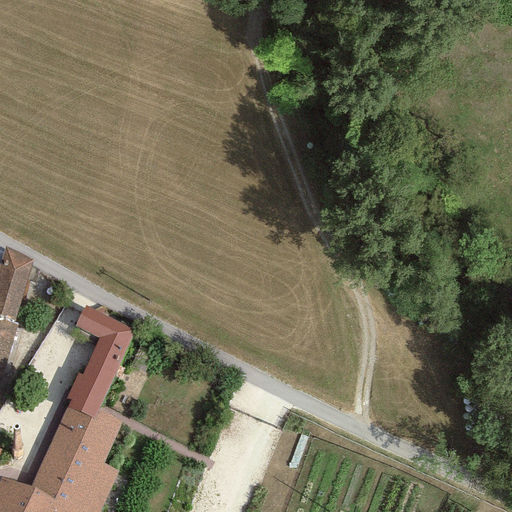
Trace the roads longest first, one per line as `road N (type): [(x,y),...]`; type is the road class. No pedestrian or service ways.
road 1 (track): [(511,504),(0,243)]
road 2 (track): [(361,428),(369,354),(363,292),(311,212),(271,109),(253,0)]
